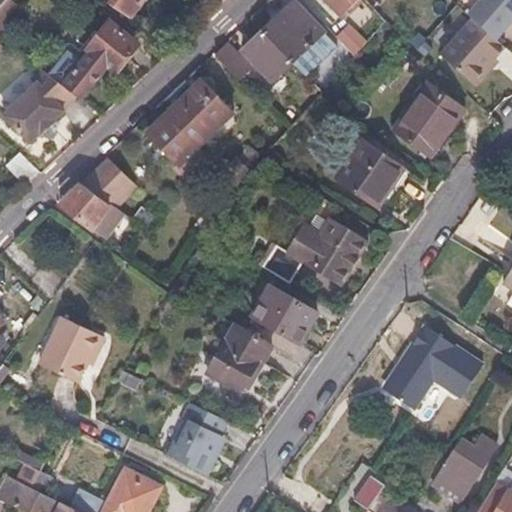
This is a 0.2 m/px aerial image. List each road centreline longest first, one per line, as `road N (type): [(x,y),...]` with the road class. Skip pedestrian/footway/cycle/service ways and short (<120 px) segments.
road 1 (residential): [(224,511),(511,121)]
road 2 (residential): [(0,229),(249,0)]
